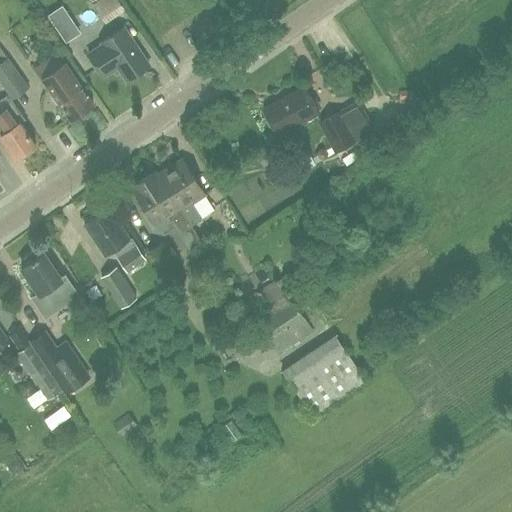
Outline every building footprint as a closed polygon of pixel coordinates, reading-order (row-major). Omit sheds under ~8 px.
[(105,24),(125,11),(117,0),(98,0),(92,5),(105,24)] [(127,40),(119,29),(101,42),(103,45),(88,54),(103,76),(117,66),(127,80),(148,66),(130,38),(127,40)] [(0,81),(7,92),(24,79),(8,57),(0,62),(0,81)] [(71,79),(61,65),(40,81),(52,97),(50,98),(49,101),(53,106),(56,106),(58,105),(70,121),(93,104),(73,77),(71,79)] [(277,135),(318,113),(304,87),(263,109),(277,135)] [(413,91),(398,91),(399,101),(413,100),(413,91)] [(25,152),(26,154),(28,154),(35,150),(35,147),(34,145),(35,144),(20,124),(26,120),(8,94),(0,99),(0,125),(6,133),(0,136),(15,158),(25,152)] [(318,121),(335,152),(356,140),(358,144),(377,133),(366,111),(346,122),(340,110),(318,121)] [(393,122),(385,127),(391,138),(399,134),(393,122)] [(346,166),(365,154),(361,148),(342,159),(346,166)] [(314,164),(308,154),(308,153),(280,169),(286,179),(314,164)] [(157,175),(200,243),(201,243),(202,244),(212,238),(200,219),(214,211),(180,160),(157,175)] [(200,243),(157,175),(153,178),(150,174),(134,184),(137,189),(133,191),(148,214),(143,218),(151,231),(162,233),(174,225),(190,249),(200,243)] [(115,226),(104,210),(84,224),(106,257),(114,251),(127,272),(145,259),(131,239),(129,241),(117,224),(115,226)] [(168,288),(185,278),(162,243),(145,252),(168,288)] [(40,255),(21,267),(38,293),(31,298),(45,319),(67,304),(72,311),(84,303),(65,274),(60,278),(45,256),(44,256),(42,256),(41,256),(40,255)] [(122,308),(138,297),(117,267),(105,275),(100,278),(122,308)] [(260,328),(295,304),(291,297),(295,295),(289,284),(280,289),(276,282),(241,301),(247,311),(250,309),(259,323),(257,324),(260,328)] [(295,304),(260,328),(278,355),(313,331),(295,304)] [(63,390),(30,341),(20,327),(8,336),(19,352),(15,354),(36,383),(47,400),(54,396),(63,390)] [(0,349),(9,343),(0,330),(0,349)] [(30,341),(63,390),(66,394),(91,378),(66,341),(57,347),(45,330),(31,340),(30,341)] [(314,417),(367,383),(335,335),(283,369),(314,417)]
